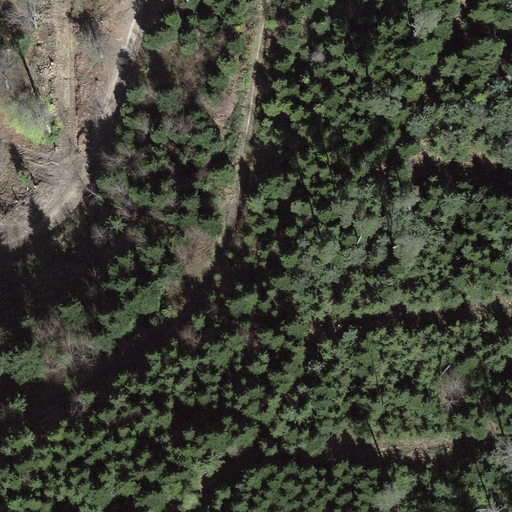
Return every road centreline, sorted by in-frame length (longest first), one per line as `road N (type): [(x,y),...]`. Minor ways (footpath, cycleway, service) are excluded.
road 1 (track): [(267,0),(228,233),(193,305),(119,366),(0,431)]
road 2 (track): [(139,0),(74,191),(52,215),(0,243)]
